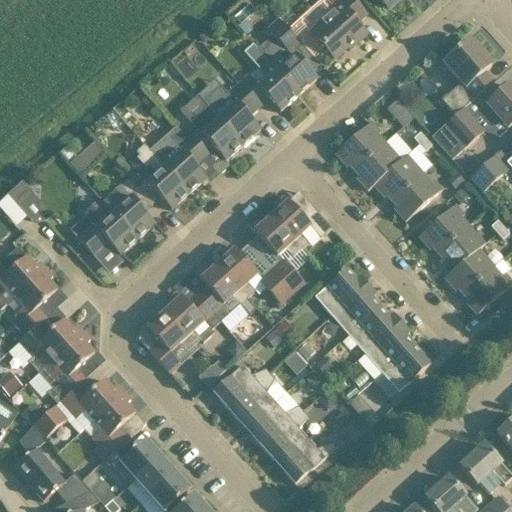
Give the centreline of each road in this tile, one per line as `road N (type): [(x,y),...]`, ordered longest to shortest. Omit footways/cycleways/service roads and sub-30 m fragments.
road 1 (residential): [(264,511),(116,345),(115,312)]
road 2 (residential): [(451,339),(288,159)]
road 3 (residential): [(288,159),(468,0)]
road 4 (residential): [(115,312),(288,159)]
road 5 (residential): [(511,381),(364,511)]
